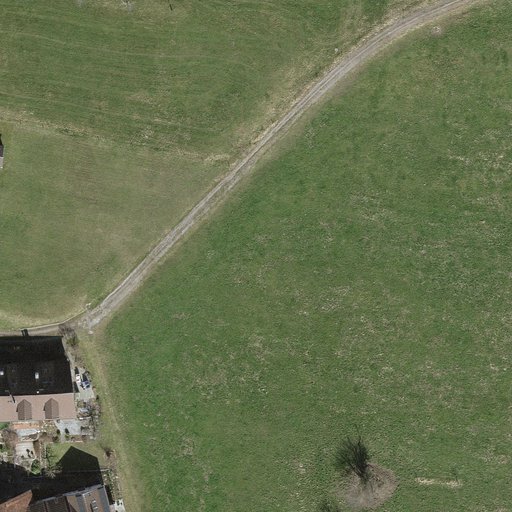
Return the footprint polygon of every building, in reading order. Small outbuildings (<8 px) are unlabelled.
[(70,358),(39,360),(44,417),(75,415),(70,358)] [(15,419),(44,417),(39,360),(11,362),(15,419)] [(0,420),(15,419),(11,362),(0,362),(0,420)] [(75,511),(114,511),(107,483),(70,493),(75,511)] [(36,511),(75,511),(70,493),(34,503),(36,511)] [(0,502),(0,511),(36,511),(34,503),(31,494),(0,502)]
